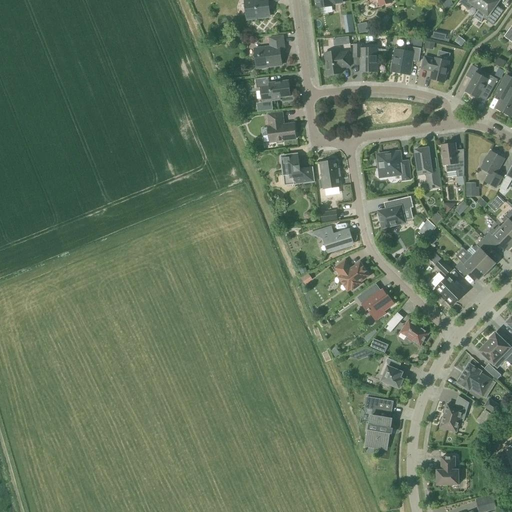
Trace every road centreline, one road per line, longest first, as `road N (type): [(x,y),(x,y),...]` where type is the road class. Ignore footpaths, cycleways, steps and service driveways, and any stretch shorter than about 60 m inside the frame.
road 1 (residential): [(457,340),(365,242),(351,144)]
road 2 (residential): [(419,511),(412,469),(418,413),(457,340)]
road 3 (residential): [(452,126),(446,106),(408,93),(310,97)]
